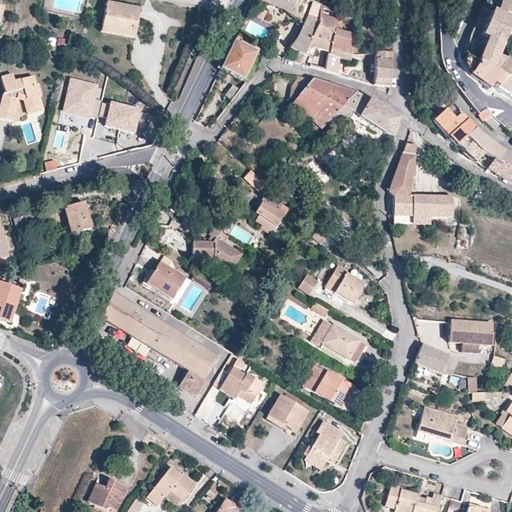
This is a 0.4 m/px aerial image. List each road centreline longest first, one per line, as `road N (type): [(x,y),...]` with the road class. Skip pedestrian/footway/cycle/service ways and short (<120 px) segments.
road 1 (residential): [(404,113),(355,85),(273,66),(213,135),(176,136)]
road 2 (tertiary): [(308,511),(87,381)]
road 3 (secondary): [(167,157),(72,357)]
road 4 (residential): [(367,450),(406,346),(396,276)]
road 5 (residential): [(434,0),(434,57),(444,80),(472,118),(511,148)]
road 6 (residential): [(0,193),(106,164),(167,157)]
road 7 (residential): [(404,113),(379,203),(396,276)]
road 8 (secondary): [(242,0),(176,136)]
road 9 (residential): [(511,187),(470,166),(404,113)]
